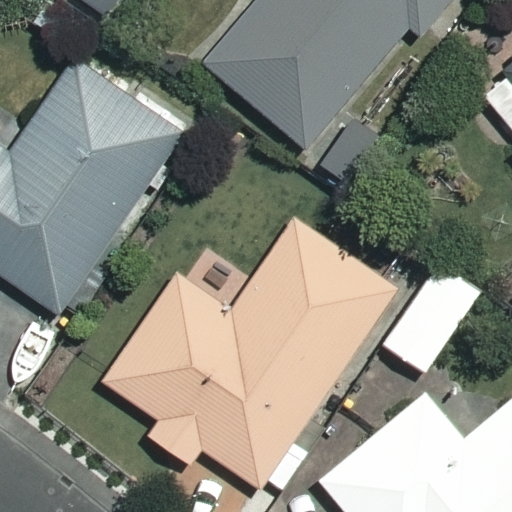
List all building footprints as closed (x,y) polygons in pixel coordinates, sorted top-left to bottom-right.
[(448,0),(273,0),(216,65),(315,152),(448,0)] [(193,133),(87,61),(21,158),(0,143),(0,269),(69,316),(193,133)] [(511,79),(491,98),(511,122),(511,79)] [(409,294),(307,222),(241,316),(188,279),(114,385),(169,423),(159,437),(200,466),(211,450),(269,491),(409,294)] [(490,297),(448,268),(393,348),(435,377),(490,297)] [(511,511),(511,411),(475,443),(436,397),(331,485),(353,511),(511,511)]
